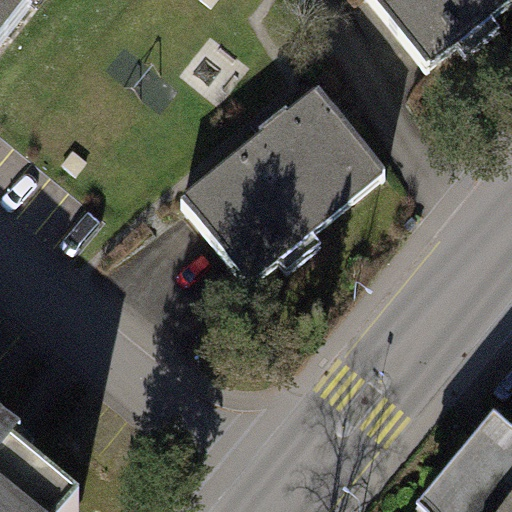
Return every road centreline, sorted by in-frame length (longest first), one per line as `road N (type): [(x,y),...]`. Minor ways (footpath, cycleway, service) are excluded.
road 1 (primary): [(283,499),(0,266)]
road 2 (residential): [(283,499),(511,223)]
